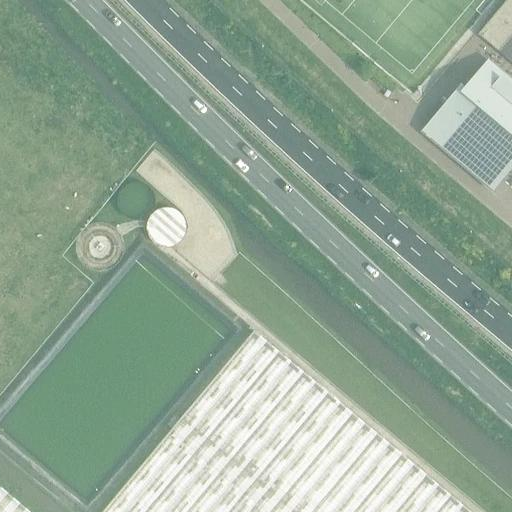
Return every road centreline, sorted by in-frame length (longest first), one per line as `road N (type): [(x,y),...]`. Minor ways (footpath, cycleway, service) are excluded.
road 1 (primary): [(89,0),(511,413)]
road 2 (primary): [(511,338),(144,0)]
